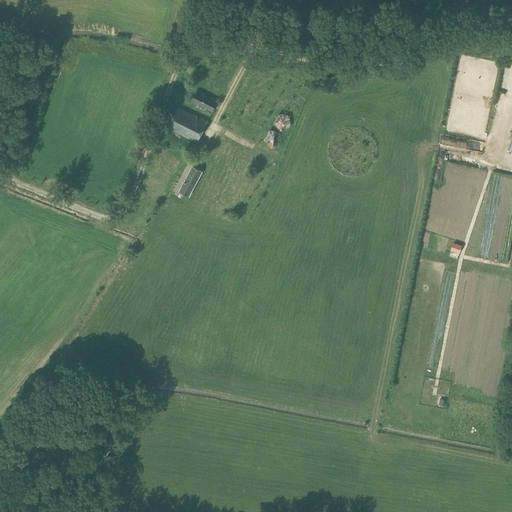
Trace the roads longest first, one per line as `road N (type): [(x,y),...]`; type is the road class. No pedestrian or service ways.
road 1 (track): [(0,179),(107,221),(125,205),(188,43)]
road 2 (track): [(511,35),(437,39),(351,67),(262,49)]
